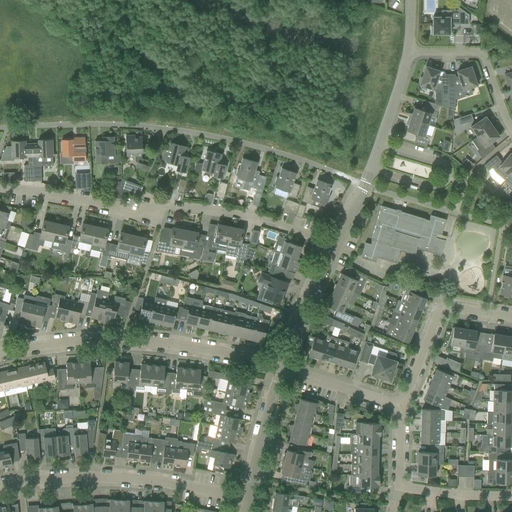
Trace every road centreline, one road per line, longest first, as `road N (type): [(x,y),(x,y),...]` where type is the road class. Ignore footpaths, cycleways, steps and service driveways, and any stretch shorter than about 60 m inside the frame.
road 1 (residential): [(337,238),(230,209),(167,203),(146,212),(0,189)]
road 2 (residential): [(0,355),(61,342),(158,346),(283,368)]
road 3 (residential): [(0,486),(159,477),(254,492)]
road 4 (residential): [(337,238),(408,56)]
road 5 (residential): [(511,316),(446,311),(401,406)]
road 6 (residential): [(408,56),(482,59),(511,133)]
road 7 (residential): [(283,368),(337,238)]
road 8 (residential): [(254,492),(283,368)]
road 9 (residential): [(401,406),(283,368)]
